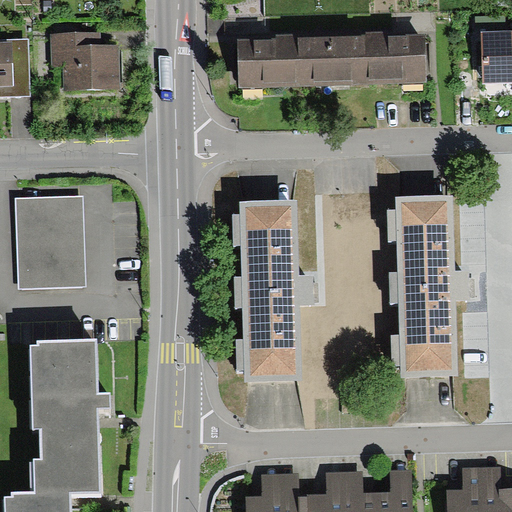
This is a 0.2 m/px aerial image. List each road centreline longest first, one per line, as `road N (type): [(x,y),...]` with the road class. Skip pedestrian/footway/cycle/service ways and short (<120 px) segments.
road 1 (residential): [(511,136),(177,148)]
road 2 (residential): [(511,435),(178,444)]
road 3 (residential): [(177,148),(178,444)]
road 4 (residential): [(0,154),(177,148)]
road 5 (residential): [(172,0),(177,148)]
